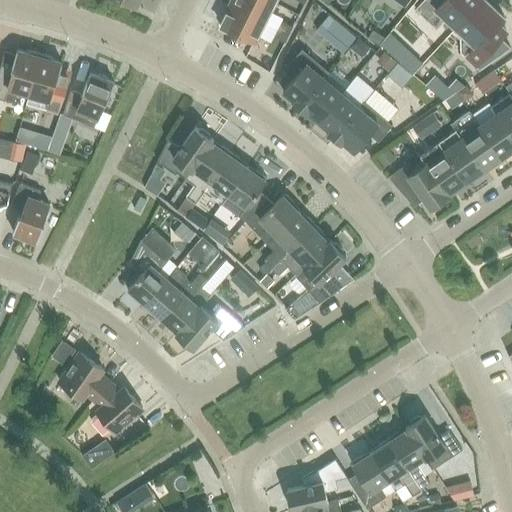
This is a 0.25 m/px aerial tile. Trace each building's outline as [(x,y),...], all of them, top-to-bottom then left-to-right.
[(273,3),(267,0),(232,0),(230,5),(264,22),(273,3)] [(455,27),(480,0),(422,0),(414,9),(435,28),(445,18),(455,27)] [(480,0),(455,27),(452,31),(459,37),(460,51),(479,69),(510,47),(491,30),(503,17),(484,0),(480,0)] [(230,5),(220,25),(254,42),(264,22),(230,5)] [(334,20),(326,29),(347,47),(355,38),(334,20)] [(292,27),(280,21),(277,29),(288,34),(292,27)] [(277,29),(273,36),(284,42),(288,34),(277,29)] [(367,37),(379,45),(384,37),(372,29),(367,37)] [(360,53),(366,45),(358,38),(351,47),(360,53)] [(297,73),(282,91),(293,101),(292,102),(299,107),(329,72),(301,48),(287,65),(297,73)] [(18,91),(29,94),(40,53),(31,52),(23,52),(16,50),(10,72),(0,69),(0,98),(15,103),(18,91)] [(389,72),(397,62),(384,51),(375,61),(389,72)] [(40,53),(29,94),(26,103),(58,112),(72,70),(61,67),(62,63),(54,61),(45,55),(40,53)] [(506,74),(511,69),(511,57),(511,58),(501,65),(506,74)] [(492,71),(481,79),(488,88),(499,79),(493,70),(492,71)] [(329,72),(299,107),(316,122),(342,92),(325,78),(330,72),(329,72)] [(95,75),(89,73),(80,94),(70,91),(62,114),(94,127),(101,108),(103,109),(114,83),(108,80),(105,78),(98,75),(95,75)] [(440,76),(438,80),(430,89),(441,99),(452,86),(440,76)] [(466,84),(456,91),(461,99),(462,101),(473,93),(466,84)] [(451,106),(461,99),(456,91),(445,99),(451,106)] [(342,92),(316,122),(334,137),(364,101),(363,101),(358,106),(342,92)] [(511,97),(508,93),(491,105),(511,135),(511,97)] [(342,141),(353,151),(368,133),(377,141),(391,125),(364,101),(334,137),(341,142),(342,141)] [(511,148),(511,135),(491,105),(490,105),(496,113),(479,125),(473,117),(473,118),(500,156),(511,148)] [(432,113),(422,120),(428,129),(438,122),(432,113)] [(500,156),(473,118),(461,126),(457,119),(450,123),(455,130),(483,169),(500,156)] [(419,136),(428,129),(422,120),(412,127),(419,136)] [(211,142),(212,142),(213,140),(209,138),(209,135),(201,129),(198,129),(194,127),(179,148),(167,140),(157,161),(175,174),(182,164),(190,170),(191,170),(211,142)] [(483,169),(455,130),(438,142),(465,181),(483,169)] [(33,146),(47,150),(51,137),(37,132),(33,146)] [(47,150),(59,154),(64,139),(52,135),(51,137),(47,150)] [(8,141),(4,158),(21,162),(25,145),(8,141)] [(191,170),(190,170),(184,178),(194,185),(186,196),(195,203),(203,191),(202,191),(230,152),(221,146),(218,147),(212,142),(211,142),(191,170)] [(465,181),(438,142),(420,155),(449,196),(449,195),(448,193),(465,181)] [(394,158),(388,149),(376,158),(382,166),(394,158)] [(239,159),(230,152),(202,191),(203,191),(221,204),(246,167),(239,161),(239,159)] [(410,202),(421,195),(430,208),(449,196),(420,155),(419,155),(424,162),(415,169),(409,161),(388,176),(410,202)] [(20,171),(32,175),(35,165),(23,161),(20,171)] [(165,171),(155,164),(151,173),(159,179),(165,171)] [(253,172),(246,167),(221,204),(244,221),(266,197),(257,190),(266,178),(256,171),(253,172)] [(0,203),(7,205),(11,184),(0,180),(0,203)] [(40,190),(19,183),(10,207),(20,211),(12,232),(18,234),(20,237),(24,238),(27,239),(31,239),(37,241),(47,215),(45,214),(49,204),(37,200),(40,190)] [(266,197),(244,221),(265,242),(274,233),(275,234),(298,211),(292,205),(292,202),(284,194),(273,204),(266,197)] [(139,196),(133,209),(139,212),(146,199),(139,196)] [(186,196),(180,204),(189,210),(190,210),(190,209),(195,203),(186,196)] [(185,217),(202,230),(208,221),(190,209),(190,210),(185,217)] [(274,233),(265,242),(273,250),(263,260),(271,268),(315,225),(307,217),(304,217),(298,211),(275,234),(274,233)] [(315,225),(271,268),(278,275),(287,266),(295,274),(295,275),(303,267),(303,266),(328,242),(322,236),(322,233),(315,225)] [(166,278),(158,271),(178,249),(167,240),(156,253),(141,239),(129,261),(142,272),(127,290),(135,297),(138,297),(145,303),(166,278)] [(306,287),(285,308),(293,318),(316,304),(319,301),(319,302),(340,288),(326,274),(345,257),(342,253),(342,250),(335,243),(332,243),(329,240),(328,242),(303,266),(303,267),(295,275),(295,274),(294,275),(306,287)] [(227,273),(233,266),(230,263),(226,260),(222,264),(222,269),(227,273)] [(176,267),(166,278),(145,303),(151,309),(152,312),(160,319),(191,283),(190,283),(184,277),(185,275),(176,267)] [(257,287),(238,270),(229,280),(247,297),(257,287)] [(191,283),(160,319),(168,326),(171,326),(177,331),(199,307),(198,306),(200,305),(209,294),(201,287),(207,280),(199,273),(190,283),(191,283)] [(266,273),(258,281),(266,289),(274,281),(266,273)] [(177,331),(175,333),(178,336),(179,339),(186,345),(189,345),(193,348),(210,328),(223,340),(244,326),(217,303),(209,312),(200,305),(198,306),(199,307),(177,331)] [(51,356),(64,365),(75,350),(61,340),(55,349),(50,356),(51,356)] [(93,399),(109,382),(99,373),(102,368),(79,352),(59,382),(81,398),(85,392),(93,399)] [(109,382),(93,399),(102,406),(97,411),(98,412),(92,418),(91,423),(102,435),(106,435),(113,430),(115,431),(142,408),(124,387),(119,391),(109,382)] [(424,456),(432,469),(461,450),(448,430),(438,436),(424,415),(420,417),(417,416),(409,421),(409,425),(405,427),(406,429),(407,428),(424,456)] [(407,428),(406,429),(399,433),(396,433),(387,438),(420,489),(421,489),(429,483),(415,462),(424,456),(407,428)] [(420,489),(387,438),(378,444),(378,447),(370,452),(388,480),(395,491),(404,484),(412,496),(421,490),(421,489),(420,489)] [(81,455),(90,468),(101,461),(92,448),(81,455)] [(388,480),(370,452),(363,457),(360,456),(351,462),(357,472),(347,478),(366,509),(386,496),(379,485),(388,480)] [(327,502),(325,492),(337,489),(335,479),(346,476),(335,458),(301,479),(302,485),(286,489),(287,494),(285,496),(288,506),(290,507),(291,511),(293,511),(293,510),(327,502)] [(469,481),(445,488),(454,501),(474,495),(469,481)] [(127,511),(154,496),(146,483),(133,491),(116,502),(121,511),(127,511)] [(426,498),(421,491),(413,496),(418,504),(426,498)] [(428,496),(431,507),(440,505),(437,494),(428,496)] [(340,511),(337,499),(327,502),(293,510),(293,511),(340,511)]
